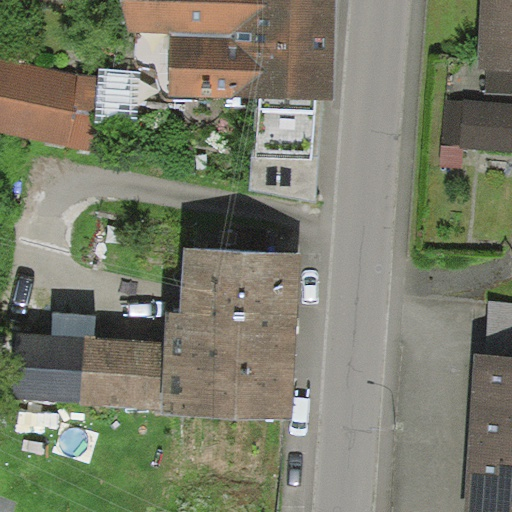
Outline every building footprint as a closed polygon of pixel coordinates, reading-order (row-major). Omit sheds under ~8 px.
[(317,96),(328,96),(329,0),(113,0),(120,34),(171,35),(171,94),(235,95),(259,96),(258,151),(316,151),(317,96)] [(511,0),(468,0),(465,67),(511,68),(511,0)] [(0,58),(0,129),(115,157),(131,90),(0,58)] [(298,254),(183,250),(179,344),(177,401),(177,414),(292,419),(298,254)] [(511,307),(491,305),(486,352),(511,353),(511,307)] [(177,401),(179,344),(23,335),(20,392),(177,401)] [(511,511),(511,353),(486,352),(472,351),(463,511),(511,511)]
